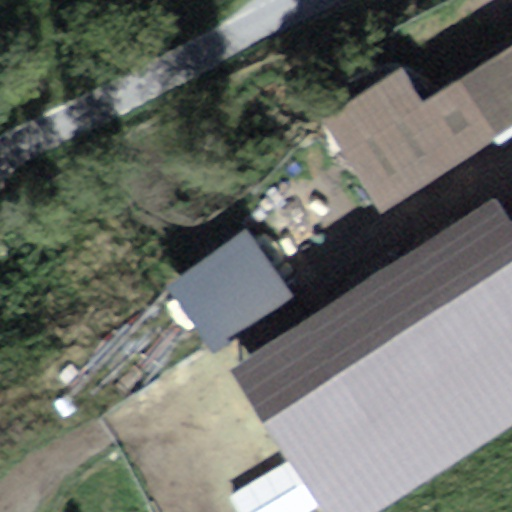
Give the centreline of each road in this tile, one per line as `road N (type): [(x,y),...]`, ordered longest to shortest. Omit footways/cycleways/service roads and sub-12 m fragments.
road 1 (tertiary): [(0,156),(69,114),(310,0)]
road 2 (track): [(328,260),(391,247),(511,174)]
